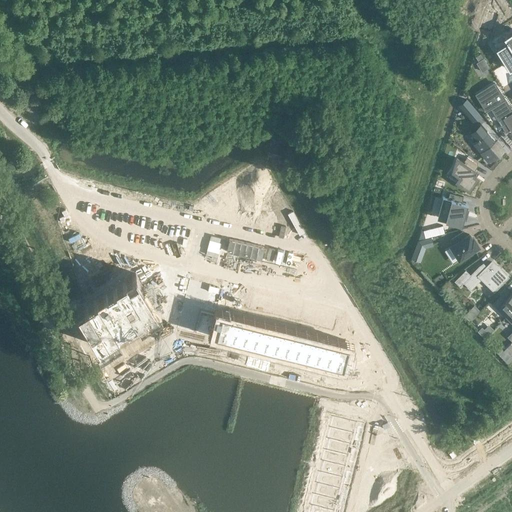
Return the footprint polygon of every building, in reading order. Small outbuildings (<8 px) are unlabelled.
[(509,42),(496,50),(503,61),(505,60),(510,69),(511,67),(511,33),(505,37),(509,42)] [(480,54),(475,57),(478,62),(476,63),(482,72),(489,67),(483,58),(480,54)] [(495,83),(477,94),(487,111),(496,105),(506,122),(501,125),(497,128),(498,128),(501,126),(505,132),(510,129),(511,131),(511,130),(511,112),(504,100),(505,99),(495,83)] [(467,99),(459,106),(472,121),(480,115),(467,99)] [(471,131),(470,131),(472,134),(477,139),(477,138),(478,139),(478,140),(473,144),(488,161),(502,149),(487,132),(480,123),(479,124),(480,125),(472,132),(471,131)] [(478,165),(467,157),(463,162),(457,158),(453,171),(460,176),(457,181),(468,189),(477,178),(473,175),(476,171),(474,170),(478,165)] [(444,197),(438,217),(460,223),(462,218),(465,218),(467,211),(464,210),(466,203),(462,201),(463,196),(450,192),(448,198),(442,196),(442,197),(444,197)] [(421,229),(418,239),(445,232),(443,225),(423,230),(421,229)] [(455,243),(451,246),(459,259),(478,246),(477,245),(478,245),(478,244),(477,244),(474,240),(475,240),(474,239),(473,238),(472,239),(469,234),(466,236),(462,231),(452,238),(455,243)] [(418,240),(412,257),(420,260),(425,246),(433,244),(431,237),(418,240)] [(465,269),(454,281),(460,286),(463,282),(470,290),(482,278),(494,289),(507,276),(500,270),(500,271),(496,267),(497,267),(492,262),(487,267),(483,262),(479,265),(470,274),(465,269)] [(158,311),(136,273),(76,308),(79,313),(74,315),(79,323),(83,321),(91,334),(87,337),(92,345),(96,342),(99,346),(158,311)] [(190,279),(177,328),(208,335),(214,312),(220,287),(190,279)] [(491,304),(505,317),(511,310),(511,292),(505,300),(500,295),(491,304)] [(353,347),(214,312),(209,332),(343,366),(345,356),(351,357),(353,347)] [(511,351),(507,347),(499,355),(504,361),(509,355),(511,352),(511,351)] [(335,416),(332,428),(355,434),(358,422),(335,416)] [(332,428),(329,439),(352,445),(355,434),(332,428)] [(329,439),(327,450),(349,456),(352,445),(329,439)] [(327,450),(324,461),(346,467),(349,456),(327,450)] [(324,461),(321,472),(344,478),(346,467),(324,461)] [(321,472),(318,483),(341,489),(344,478),(321,472)] [(318,483),(316,494),(338,500),(341,489),(318,483)] [(316,494),(313,505),(335,511),(338,500),(316,494)]
